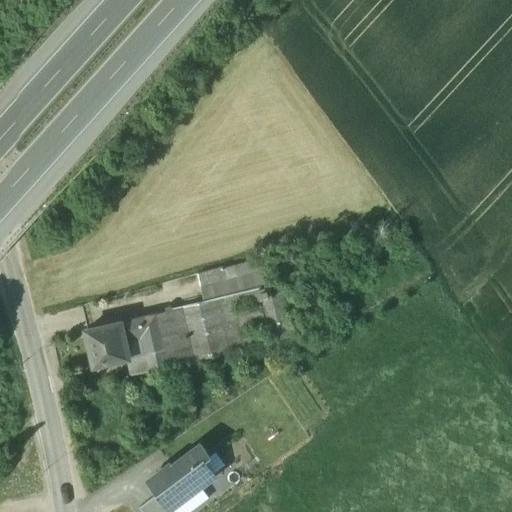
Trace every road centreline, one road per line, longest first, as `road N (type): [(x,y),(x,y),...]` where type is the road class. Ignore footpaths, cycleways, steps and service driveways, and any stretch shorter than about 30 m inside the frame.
road 1 (secondary): [(0,245),(27,331),(64,511)]
road 2 (motorway): [(0,200),(180,0)]
road 3 (motorway): [(120,0),(0,133)]
